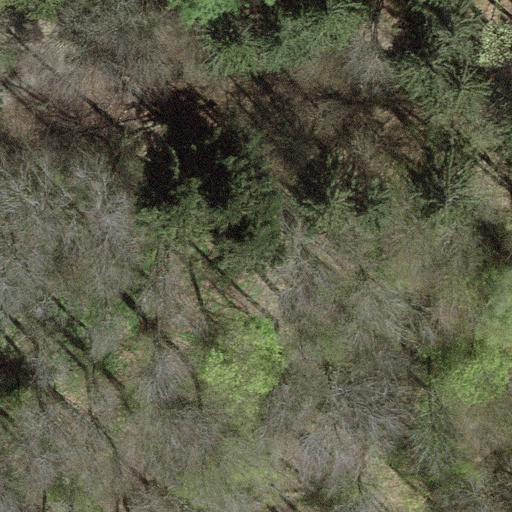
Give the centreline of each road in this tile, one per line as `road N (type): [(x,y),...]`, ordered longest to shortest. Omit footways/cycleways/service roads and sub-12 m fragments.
road 1 (track): [(0,35),(150,26),(352,44),(511,105)]
road 2 (track): [(150,26),(0,99)]
